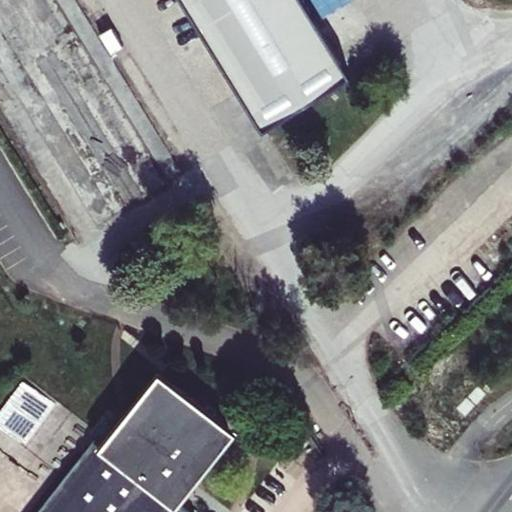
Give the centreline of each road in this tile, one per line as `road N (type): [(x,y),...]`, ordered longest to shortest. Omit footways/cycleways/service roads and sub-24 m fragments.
road 1 (unclassified): [(335,357),(118,0)]
road 2 (unknown): [(435,0),(449,48),(273,254)]
road 3 (unclassified): [(335,357),(413,467),(459,511)]
